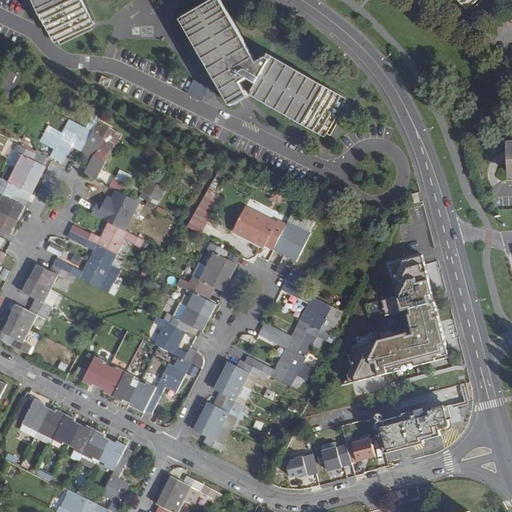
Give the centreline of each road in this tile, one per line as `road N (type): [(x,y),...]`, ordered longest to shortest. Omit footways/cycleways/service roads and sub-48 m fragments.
road 1 (secondary): [(496,429),(448,225),(411,119),(368,53),(301,0)]
road 2 (residential): [(0,15),(61,58),(115,67),(345,173)]
road 3 (residential): [(372,485),(283,500),(171,445)]
road 4 (residential): [(171,445),(0,361)]
road 5 (residential): [(246,292),(171,445)]
road 6 (residential): [(345,173),(351,189),(373,201),(400,183),(399,158),(386,146),(365,145),(349,159)]
road 7 (residential): [(56,195),(0,310)]
